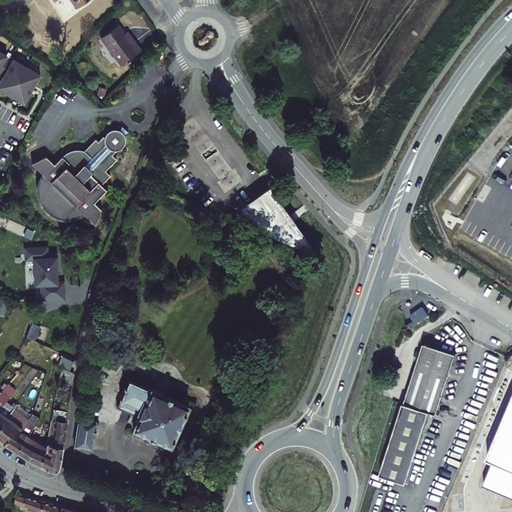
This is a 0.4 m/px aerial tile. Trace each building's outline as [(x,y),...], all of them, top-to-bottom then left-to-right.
[(121,65),(141,51),(129,34),(126,36),(118,25),(101,37),(121,65)] [(7,54),(0,49),(0,65),(7,69),(5,72),(0,80),(0,87),(24,101),(40,74),(13,58),(12,60),(5,56),(7,54)] [(180,125),(219,180),(233,170),(194,115),(180,125)] [(84,213),(95,223),(101,208),(94,201),(103,190),(98,186),(109,174),(105,169),(115,157),(111,153),(115,148),(116,148),(118,148),(120,146),(122,144),(123,141),(124,138),(123,137),(123,134),(122,133),(127,131),(120,124),(118,129),(114,128),(111,128),(108,129),(106,131),(104,134),(103,136),(102,134),(97,140),(94,137),(83,149),(79,148),(75,148),(69,149),(65,151),(62,153),(53,163),(44,155),(30,163),(41,173),(39,178),(38,182),(38,187),(38,193),(40,199),(43,205),(46,208),(51,212),(55,214),(61,217),(67,217),(73,217),(78,216),(84,213)] [(270,188),(229,217),(315,253),(316,253),(270,188)] [(63,300),(63,284),(57,284),(56,255),(48,255),(48,248),(26,249),(26,260),(35,260),(35,285),(41,285),(41,300),(63,300)] [(81,323),(84,314),(72,311),(69,319),(81,323)] [(435,345),(427,342),(407,403),(406,402),(386,460),(382,474),(408,482),(432,411),(439,413),(459,353),(435,345)] [(74,361),(63,355),(59,364),(70,369),(74,361)] [(73,385),(75,372),(63,367),(61,379),(73,385)] [(58,378),(56,394),(71,399),(73,385),(58,378)] [(171,445),(189,405),(130,379),(118,406),(136,414),(135,416),(138,418),(134,428),(171,445)] [(0,423),(12,409),(14,406),(6,400),(5,402),(0,407),(0,423)] [(511,401),(488,459),(494,462),(484,485),(511,496),(511,401)] [(45,453),(41,463),(52,468),(54,469),(59,467),(62,457),(69,407),(54,404),(46,446),(45,453)] [(29,418),(14,406),(12,409),(27,421),(29,418)] [(27,421),(12,409),(0,423),(0,439),(3,442),(9,433),(16,436),(24,425),(27,421)] [(29,418),(27,421),(24,425),(16,436),(9,433),(3,442),(15,450),(21,440),(24,442),(29,435),(35,424),(40,417),(32,412),(29,418)] [(96,421),(78,419),(74,445),(92,448),(96,421)] [(21,440),(15,450),(26,456),(41,463),(45,453),(46,446),(29,435),(24,442),(21,440)] [(24,494),(15,491),(13,503),(21,505),(24,494)] [(58,511),(61,505),(24,494),(21,505),(40,511),(39,511),(58,511)]
